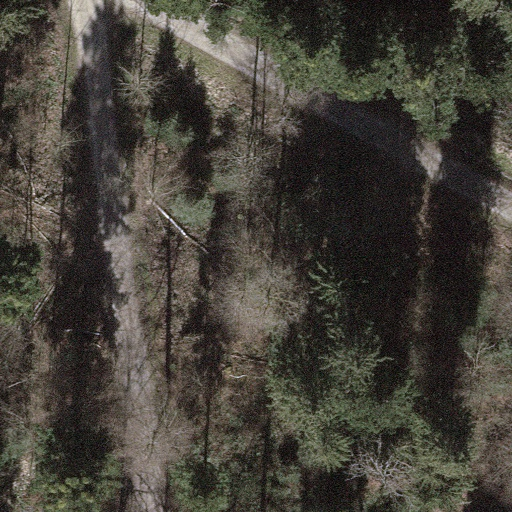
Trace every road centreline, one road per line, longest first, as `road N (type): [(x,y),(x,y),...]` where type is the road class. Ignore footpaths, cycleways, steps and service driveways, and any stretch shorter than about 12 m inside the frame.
road 1 (track): [(145,511),(156,430),(146,302),(81,0)]
road 2 (track): [(141,0),(511,192)]
